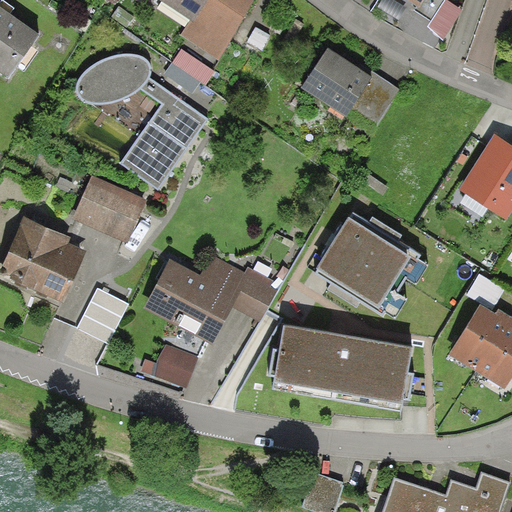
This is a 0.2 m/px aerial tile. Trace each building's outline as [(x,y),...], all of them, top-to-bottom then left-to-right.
[(156,0),(188,21),(177,37),(215,62),(256,0),(156,0)] [(427,0),(402,0),(420,11),(427,0)] [(444,0),(429,26),(447,37),(465,7),(453,0),(444,0)] [(44,37),(0,9),(0,71),(16,82),(44,37)] [(201,95),(217,65),(183,47),(167,76),(201,95)] [(397,92),(329,47),(300,91),(368,136),(397,92)] [(165,107),(120,167),(160,196),(176,175),(214,125),(153,79),(146,62),(125,58),(98,66),(78,89),(83,105),(98,112),(120,106),(144,91),(165,107)] [(505,220),(511,208),(511,144),(491,131),(455,188),(505,220)] [(150,204),(90,176),(70,221),(130,248),(150,204)] [(440,255),(353,204),(306,283),(378,319),(371,335),(395,338),(440,255)] [(21,225),(0,276),(0,279),(68,307),(90,253),(21,225)] [(139,311),(212,351),(237,305),(260,317),(275,289),(213,255),(201,278),(167,260),(139,311)] [(111,344),(132,302),(103,288),(82,329),(111,344)] [(478,370),(510,322),(483,305),(452,353),(478,370)] [(281,321),(271,392),(406,412),(416,341),(395,338),(371,335),(281,321)] [(511,323),(510,322),(478,370),(503,386),(511,372),(511,323)] [(195,364),(160,352),(149,384),(184,396),(195,364)] [(313,472),(306,503),(338,510),(344,479),(313,472)] [(446,490),(396,473),(382,511),(500,511),(510,484),(483,474),(478,489),(450,479),(446,490)]
